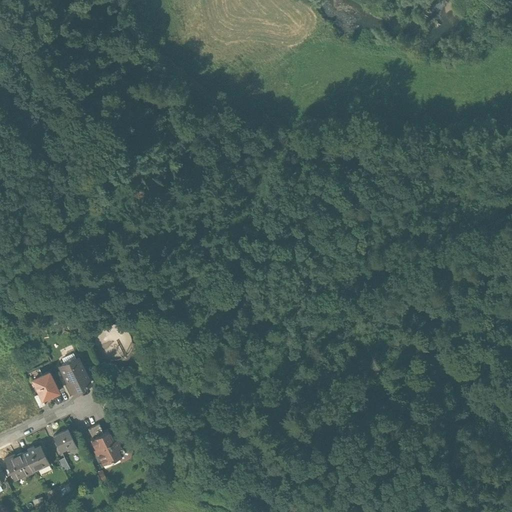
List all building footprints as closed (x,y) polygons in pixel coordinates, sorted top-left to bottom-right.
[(78,359),(60,367),(68,385),(73,382),(77,391),(87,386),(85,381),(88,380),(78,359)] [(49,373),(32,381),(39,395),(42,401),(58,393),(49,373)] [(33,409),(24,391),(4,401),(13,419),(33,409)] [(39,395),(34,397),(39,409),(45,406),(42,401),(39,395)] [(99,424),(88,429),(92,438),(103,433),(99,424)] [(92,438),(90,439),(95,449),(93,450),(96,455),(97,454),(103,465),(118,457),(121,463),(131,459),(132,451),(124,449),(119,445),(119,441),(117,439),(119,438),(113,428),(103,433),(92,438)] [(67,430),(53,437),(60,452),(75,445),(67,430)] [(39,446),(34,448),(33,446),(27,449),(28,451),(22,454),(32,473),(42,468),(45,473),(51,470),(39,446)] [(22,454),(15,457),(14,456),(3,461),(13,481),(23,476),(23,477),(32,473),(22,454)] [(54,491),(47,494),(52,505),(60,502),(54,491)]
